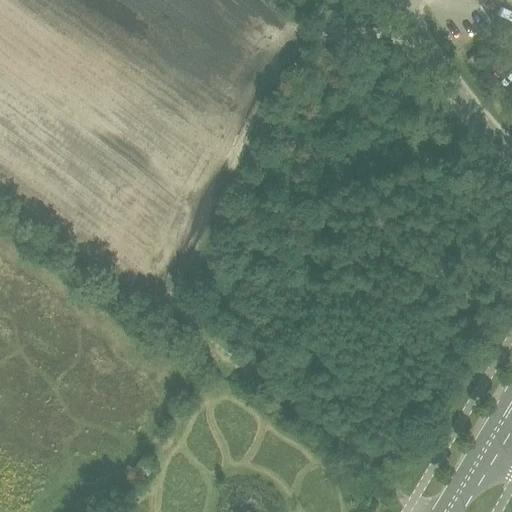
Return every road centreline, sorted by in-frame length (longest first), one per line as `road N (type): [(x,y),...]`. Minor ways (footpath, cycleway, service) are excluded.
road 1 (track): [(0,187),(219,348),(408,506)]
road 2 (unclassified): [(511,130),(412,0)]
road 3 (primary): [(446,511),(511,408)]
